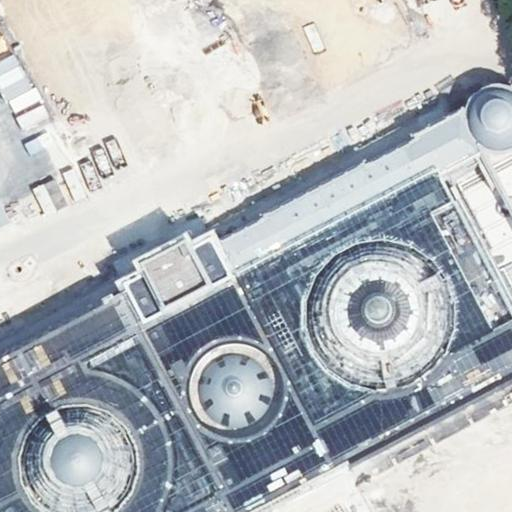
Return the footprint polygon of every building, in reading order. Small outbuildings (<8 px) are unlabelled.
[(17,53),(0,60),(0,90),(11,114),(16,112),(24,129),(47,119),(17,53)] [(123,285),(126,290),(142,324),(135,328),(143,345),(135,349),(151,378),(157,375),(203,462),(197,466),(212,495),(218,491),(227,509),(228,511),(266,511),(330,478),(465,406),(511,381),(511,299),(443,169),(484,148),(497,152),(511,151),(511,150),(511,87),(504,85),(492,86),(480,92),(471,102),(467,115),(465,109),(416,134),(418,140),(370,165),(366,159),(265,212),(267,217),(217,245),(213,237),(193,249),(143,274),(123,285)] [(34,188),(43,211),(63,203),(54,180),(34,188)] [(0,228),(10,224),(0,201),(0,228)] [(126,290),(0,355),(0,511),(228,511),(227,509),(218,491),(212,495),(197,466),(203,462),(157,375),(151,378),(135,349),(143,345),(135,328),(142,324),(126,290)]
